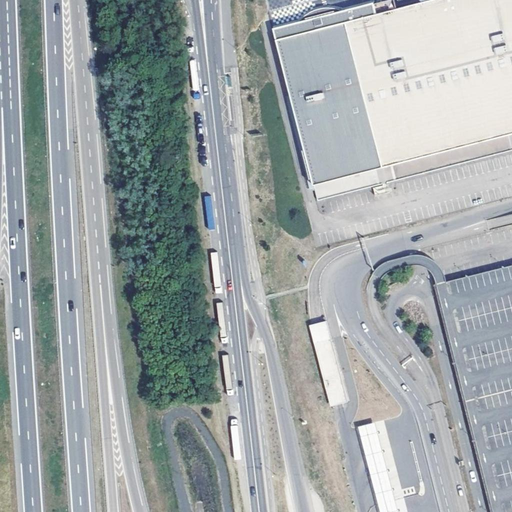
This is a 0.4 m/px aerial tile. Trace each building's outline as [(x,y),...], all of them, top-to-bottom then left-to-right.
[(511,150),(511,0),(432,0),(377,14),(374,3),(343,10),(321,16),(299,21),(274,28),(280,53),(318,199),(511,150)] [(303,17),(299,21),(321,16),(343,10),(336,8),(328,7),(322,7),(314,9),(308,13),(303,17)] [(511,511),(511,265),(436,284),(485,481),(493,511),(511,511)] [(322,341),(315,342),(332,407),(340,405),(348,402),(331,339),(322,341)] [(418,499),(393,396),(373,401),(398,504),(418,499)]
